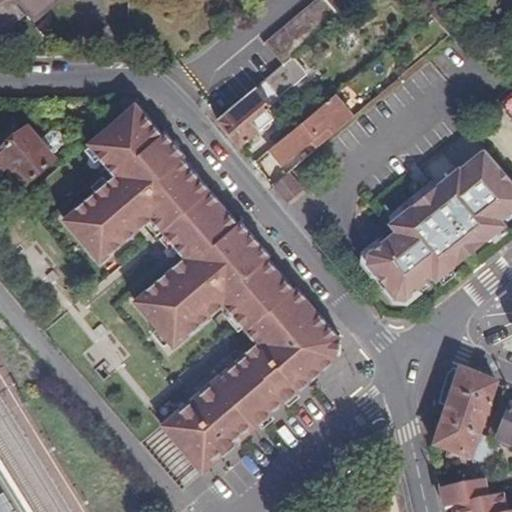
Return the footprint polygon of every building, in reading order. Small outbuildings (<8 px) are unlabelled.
[(0,0),(0,35),(26,15),(17,3),(20,0),(22,0),(35,15),(54,0),(0,0)] [(317,0),(266,45),(285,68),(361,0),(317,0)] [(425,0),(415,9),(423,19),(425,17),(445,1),(444,0),(425,0)] [(425,17),(443,40),(463,23),(445,1),(425,17)] [(285,69),(258,90),(266,101),(292,78),(285,69)] [(217,122),(239,147),(257,132),(250,124),(271,106),(266,101),(258,90),(217,122)] [(511,93),(498,107),(511,123),(511,93)] [(309,145),(314,151),(352,117),(334,95),(270,151),(284,167),(309,145)] [(132,97),(110,97),(110,111),(127,111),(136,103),(138,100),(132,97)] [(166,429),(206,478),(329,369),(340,359),(341,340),(297,287),(294,290),(268,258),(270,256),(242,221),(238,223),(184,158),(186,156),(180,148),(184,146),(179,140),(174,142),(167,132),(163,134),(136,103),(127,111),(88,145),(117,178),(66,222),(106,268),(154,225),(187,265),(139,307),(178,355),(230,312),(259,347),(166,429)] [(250,124),(257,132),(260,134),(279,117),(271,106),(250,124)] [(29,127),(0,154),(0,165),(7,173),(15,166),(31,184),(59,160),(55,155),(66,145),(67,137),(63,131),(54,131),(42,141),(29,127)] [(511,212),(511,182),(485,151),(470,164),(475,170),(466,177),(462,171),(459,172),(447,181),(439,188),(436,191),(440,196),(434,201),(429,197),(426,199),(414,210),(405,216),(394,226),(392,228),(398,236),(388,244),(372,258),(368,265),(400,303),(405,305),(410,303),(421,292),(428,287),(435,281),(439,283),(441,283),(452,274),(491,240),(503,231),(505,229),(503,224),(500,220),(511,212)] [(475,170),(470,164),(462,171),(466,177),(475,170)] [(447,181),(459,172),(454,166),(443,176),(447,181)] [(272,186),(287,204),(301,190),(288,173),(272,186)] [(427,191),(428,187),(423,182),(418,184),(417,190),(419,194),(423,194),(427,191)] [(436,191),(439,188),(434,182),(428,187),(427,191),(423,194),(426,199),(429,197),(436,191)] [(440,196),(436,191),(429,197),(434,201),(440,196)] [(426,199),(423,194),(419,194),(408,203),(414,210),(426,199)] [(390,221),(394,226),(405,216),(402,212),(390,221)] [(511,217),(511,212),(500,220),(503,224),(511,217)] [(507,236),(503,231),(491,240),(495,245),(507,236)] [(365,271),(368,265),(372,258),(388,244),(385,240),(366,256),(365,271)] [(397,309),(405,305),(400,303),(368,265),(365,271),(397,309)] [(456,279),(452,274),(441,283),(445,288),(456,279)] [(432,292),(428,287),(421,292),(426,297),(432,292)] [(439,445),(476,458),(497,385),(461,370),(456,369),(448,377),(442,408),(450,410),(439,445)] [(511,404),(502,400),(495,422),(503,426),(511,404)] [(511,409),(500,441),(511,445),(511,409)] [(495,422),(488,440),(497,442),(503,426),(495,422)] [(495,447),(495,449),(490,466),(496,468),(502,450),(495,447)] [(511,511),(511,505),(509,492),(494,495),(490,478),(480,479),(447,486),(450,498),(459,495),(462,511),(511,511)]
